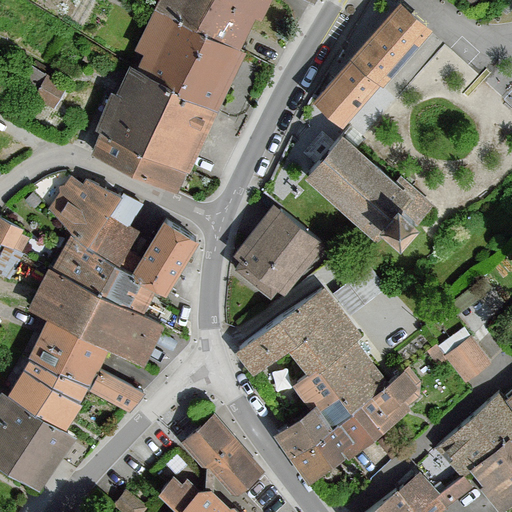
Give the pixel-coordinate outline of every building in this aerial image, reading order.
[(159,0),(91,144),(176,188),(246,45),(239,42),(260,0),(159,0)] [(402,6),(314,103),(343,129),(382,89),(405,68),(435,35),(402,6)] [(50,73),(42,94),(61,102),(69,81),(50,73)] [(405,193),(343,139),(305,182),(377,244),(384,237),(401,252),(418,234),(414,231),(435,207),(400,176),(396,180),(408,190),(405,193)] [(0,417),(0,418),(0,459),(39,483),(75,433),(64,426),(82,398),(78,397),(86,383),(96,364),(108,342),(143,361),(167,319),(142,306),(157,282),(166,287),(198,233),(164,214),(131,266),(118,259),(138,226),(130,221),(143,200),(86,174),(81,180),(72,173),(46,205),(73,228),(50,264),(30,303),(46,312),(28,350),(32,352),(8,392),(1,388),(0,389),(0,417)] [(320,240),(273,202),(233,252),(280,289),(320,240)] [(24,224),(0,212),(0,238),(21,249),(29,235),(21,231),(24,224)] [(424,389),(405,368),(390,379),(356,338),(364,332),(323,287),(232,350),(251,374),(285,349),(304,371),(291,383),(308,405),(273,431),(307,478),(343,451),(348,457),(411,407),(407,402),(424,389)] [(490,360),(470,334),(445,355),(465,379),(490,360)] [(96,364),(86,383),(130,405),(143,390),(96,364)] [(438,492),(418,471),(365,511),(434,511),(472,483),(499,511),(511,500),(511,440),(510,438),(511,435),(511,391),(505,398),(499,392),(435,446),(459,474),(438,492)] [(233,490),(262,465),(215,409),(184,434),(233,490)] [(242,511),(211,484),(196,486),(176,469),(158,487),(184,510),(181,511),(242,511)] [(138,511),(146,505),(128,488),(115,502),(125,511),(138,511)]
